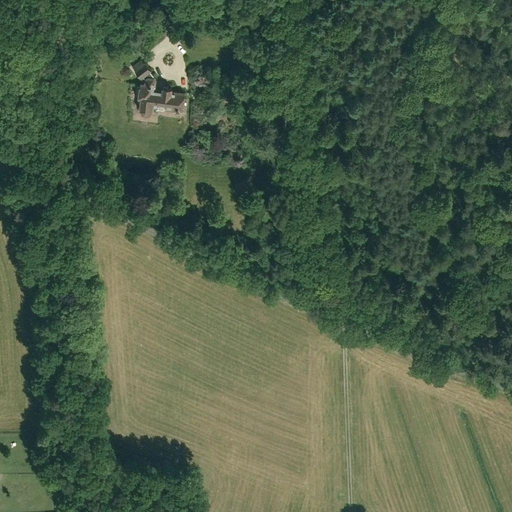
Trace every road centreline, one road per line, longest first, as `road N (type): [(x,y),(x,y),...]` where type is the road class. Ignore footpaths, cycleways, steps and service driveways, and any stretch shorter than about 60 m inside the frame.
road 1 (unclassified): [(511,390),(297,303),(148,231),(56,175),(0,155)]
road 2 (track): [(56,175),(46,0)]
